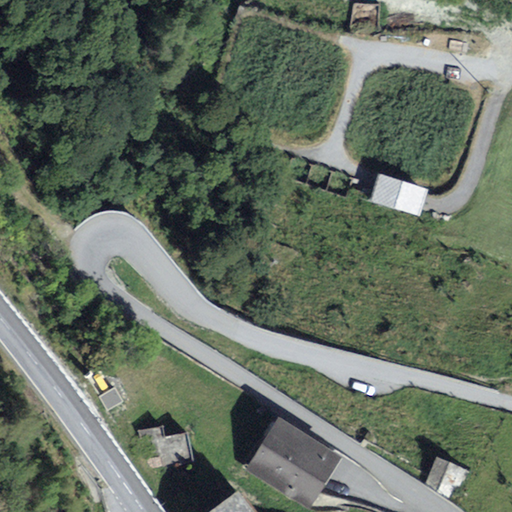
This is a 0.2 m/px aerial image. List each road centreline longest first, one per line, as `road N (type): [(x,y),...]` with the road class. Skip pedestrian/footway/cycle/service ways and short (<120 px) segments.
road 1 (unclassified): [(511,403),(265,342),(195,309),(128,238),(103,234),(89,244)]
road 2 (residential): [(89,244),(87,269),(110,295),(447,511)]
road 3 (secondary): [(0,318),(143,511)]
road 4 (residential): [(511,77),(340,41)]
